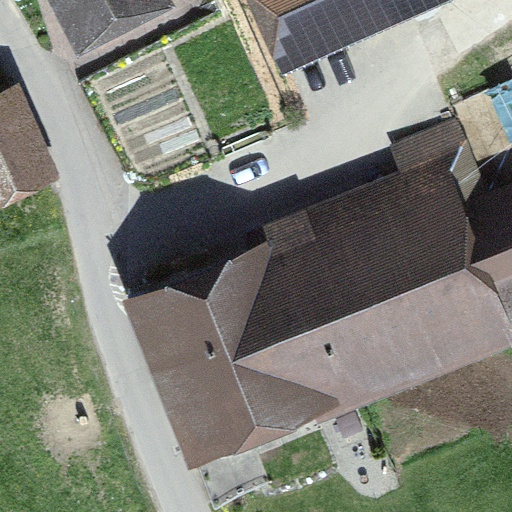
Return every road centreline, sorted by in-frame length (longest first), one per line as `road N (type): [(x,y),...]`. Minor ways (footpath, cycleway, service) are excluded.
road 1 (unclassified): [(184,511),(125,361),(70,158),(0,16)]
road 2 (unknown): [(82,206),(176,203),(302,156),(353,114),(408,32),(477,0)]
